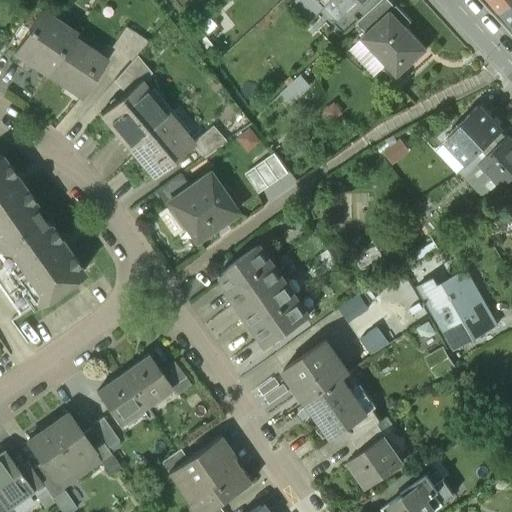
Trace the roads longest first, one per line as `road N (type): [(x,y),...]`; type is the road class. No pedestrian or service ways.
road 1 (residential): [(158,290),(314,511)]
road 2 (residential): [(0,114),(90,189),(158,290)]
road 3 (residential): [(0,402),(158,290)]
